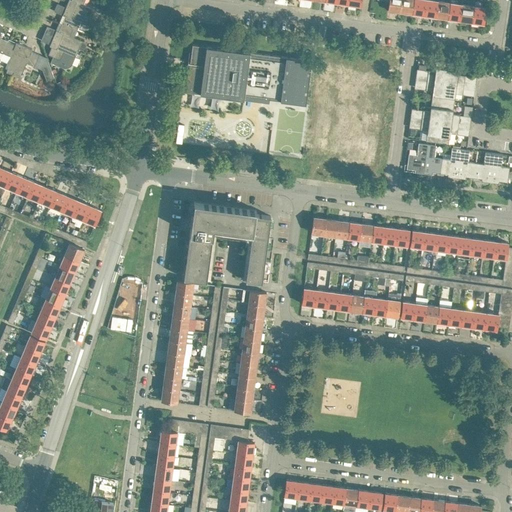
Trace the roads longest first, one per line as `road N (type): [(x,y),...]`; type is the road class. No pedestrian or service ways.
road 1 (residential): [(124,511),(167,175)]
road 2 (residential): [(412,33),(165,0)]
road 3 (residential): [(501,491),(271,460)]
road 4 (residential): [(511,354),(290,326)]
road 5 (residential): [(138,170),(165,0)]
road 6 (residential): [(391,202),(412,33)]
road 7 (residential): [(64,399),(81,367),(108,265)]
road 8 (residential): [(108,265),(64,399)]
road 9 (residential): [(138,170),(0,144)]
road 10 (residential): [(290,326),(284,311),(299,191)]
road 11 (residential): [(271,460),(290,326)]
road 12 (residential): [(299,191),(167,175)]
road 13 (residential): [(505,0),(496,45),(412,33)]
road 14 (residential): [(511,217),(391,202)]
